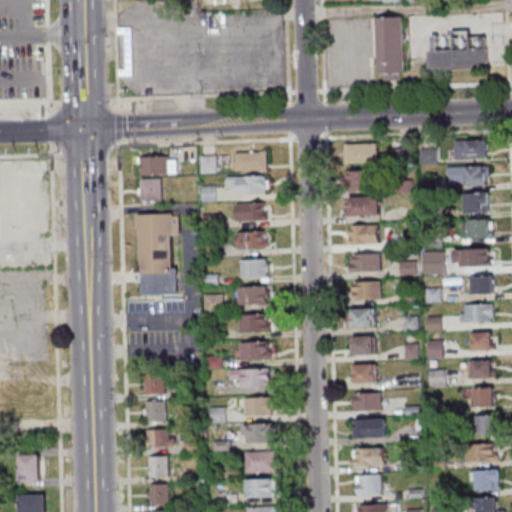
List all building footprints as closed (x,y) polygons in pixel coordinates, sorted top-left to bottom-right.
[(377,79),(404,79),(404,16),(377,16),(377,79)] [(434,52),(434,61),(433,61),(433,71),(438,71),(438,72),(459,72),(459,71),(485,70),(484,64),(491,64),(490,50),(434,52)] [(456,140),(457,158),(489,157),(488,156),(491,156),(491,142),(488,142),(488,140),(456,140)] [(345,144),(346,163),(379,162),(378,143),(345,144)] [(392,148),(393,161),(408,160),(408,148),(392,148)] [(422,148),(422,163),(438,163),(437,148),(422,148)] [(268,170),(268,151),(237,151),(237,170),(268,170)] [(217,173),(217,156),(202,156),(202,173),(217,173)] [(147,176),(181,175),(181,160),(173,161),(173,157),(147,157),(147,176)] [(453,166),(453,185),(488,185),(488,166),(453,166)] [(346,170),(347,192),(380,191),(379,169),(346,170)] [(229,192),(270,192),(270,176),(229,176),(229,192)] [(427,178),(427,191),(442,191),(442,178),(427,178)] [(399,179),(399,192),(414,192),(414,179),(399,179)] [(167,180),(168,201),(147,202),(146,181),(167,180)] [(467,192),(467,212),(489,211),(489,192),(467,192)] [(350,196),(351,214),(380,213),(380,195),(350,196)] [(267,202),(236,202),(236,220),(267,220),(267,202)] [(426,208),(427,221),(442,221),(442,208),(426,208)] [(141,217),(178,216),(178,219),(184,218),(184,237),(177,237),(177,271),(182,271),(182,296),(146,297),(145,233),(141,233),(141,217)] [(462,220),(463,237),(494,235),(493,218),(462,220)] [(351,225),(352,244),(380,243),(379,224),(351,225)] [(240,248),(268,248),(268,230),(240,230),(240,248)] [(403,232),(404,245),(420,245),(419,231),(403,232)] [(430,233),(431,247),(447,246),(446,233),(430,233)] [(456,249),(457,262),(463,262),(463,266),(495,264),(494,248),(456,249)] [(352,254),(353,270),(382,269),(381,253),(352,254)] [(243,277),(271,277),(271,258),(243,258),(243,277)] [(402,261),(403,273),(418,272),(418,260),(402,261)] [(471,276),(472,294),(495,293),(494,274),(471,276)] [(355,281),(356,298),(383,297),(382,280),(355,281)] [(270,304),(270,286),(240,286),(240,304),(270,304)] [(432,289),(432,303),(446,303),(445,289),(432,289)] [(460,312),(461,322),(485,321),(485,323),(491,322),(491,320),(492,320),(492,318),(494,318),(494,302),(465,304),(466,312),(460,312)] [(351,308),(351,326),(375,325),(375,308),(351,308)] [(240,313),(240,331),(270,331),(270,313),(240,313)] [(405,316),(406,329),(419,329),(419,315),(405,316)] [(428,315),(429,329),(442,329),(441,315),(428,315)] [(473,332),(474,349),(497,348),(497,342),(492,342),(492,331),(473,332)] [(353,336),(354,354),(375,353),(375,335),(353,336)] [(430,339),(431,357),(444,356),(444,338),(430,339)] [(272,359),(272,341),(241,341),(241,359),(272,359)] [(406,343),(407,358),(419,357),(418,342),(406,343)] [(469,360),(470,377),(494,376),(494,359),(469,360)] [(354,364),(355,381),(376,380),(375,363),(354,364)] [(431,369),(431,384),(446,384),(446,369),(431,369)] [(242,387),(272,387),(272,370),(232,370),(232,380),(242,380),(242,387)] [(147,373),(147,393),(166,393),(166,373),(147,373)] [(476,387),(477,397),(473,397),(473,406),(495,405),(495,386),(476,387)] [(0,420),(0,388),(27,388),(27,391),(44,391),(45,416),(48,416),(48,423),(4,424),(4,420),(0,420)] [(463,388),(463,396),(472,396),(472,388),(463,388)] [(355,393),(356,410),(383,409),(382,391),(355,393)] [(245,415),(273,415),(273,398),(245,398),(245,415)] [(147,421),(168,421),(168,400),(147,400),(147,421)] [(411,408),(411,416),(424,416),(423,407),(411,408)] [(477,415),(477,433),(500,433),(500,415),(477,415)] [(356,419),(357,437),(387,436),(386,418),(356,419)] [(274,425),(245,425),(245,443),(274,443),(274,425)] [(175,447),(175,429),(150,429),(150,447),(175,447)] [(467,443),(467,461),(496,460),(499,458),(499,454),(496,451),(496,442),(467,443)] [(353,449),(354,458),(351,458),(351,464),(385,463),(384,447),(353,449)] [(276,474),(276,452),(246,452),(246,474),(276,474)] [(151,477),(168,477),(167,456),(151,456),(151,477)] [(411,457),(412,472),(427,471),(426,456),(411,457)] [(24,483),(23,458),(44,458),(45,482),(24,483)] [(436,458),(437,470),(448,469),(448,458),(436,458)] [(477,470),(477,489),(500,489),(499,469),(477,470)] [(356,475),(356,483),(358,483),(359,495),(383,494),(382,474),(356,475)] [(278,480),(248,480),(248,498),(278,498),(278,480)] [(151,484),(151,505),(171,505),(171,484),(151,484)] [(411,488),(411,498),(423,498),(423,488),(411,488)] [(477,496),(477,511),(497,511),(497,496),(477,496)] [(49,511),(24,511),(24,499),(49,498),(49,511)] [(361,504),(361,511),(399,511),(399,503),(361,504)]
